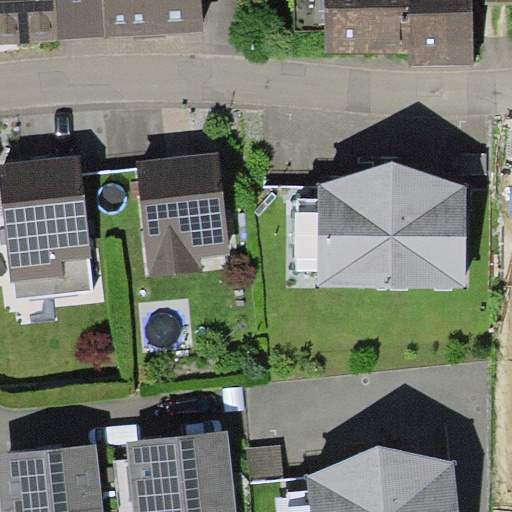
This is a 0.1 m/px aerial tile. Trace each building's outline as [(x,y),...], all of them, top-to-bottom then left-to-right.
[(0,0),(0,44),(59,40),(56,0),(0,0)] [(56,0),(59,40),(149,34),(204,30),(201,0),(56,0)] [(325,29),(324,0),(294,0),(295,30),(325,29)] [(324,0),(325,29),(326,51),(400,51),(409,50),(409,64),(473,63),(472,0),(324,0)] [(174,156),(137,160),(149,276),(202,271),(200,257),(229,254),(218,152),(174,156)] [(40,159),(0,163),(0,180),(11,282),(14,282),(64,276),(63,260),(88,257),(91,257),(80,155),(40,159)] [(392,160),(319,183),(319,198),(318,270),(317,286),(466,289),(466,186),(392,160)] [(318,270),(319,198),(297,198),(296,269),(318,270)] [(92,290),(88,257),(63,260),(64,276),(14,282),(15,298),(92,290)] [(176,436),(127,441),(133,511),(235,511),(228,431),(176,436)] [(49,450),(0,454),(0,499),(1,511),(104,511),(97,444),(49,450)] [(378,444),(307,475),(309,490),(310,511),(458,511),(454,463),(378,444)] [(310,511),(309,490),(289,491),(290,511),(310,511)]
